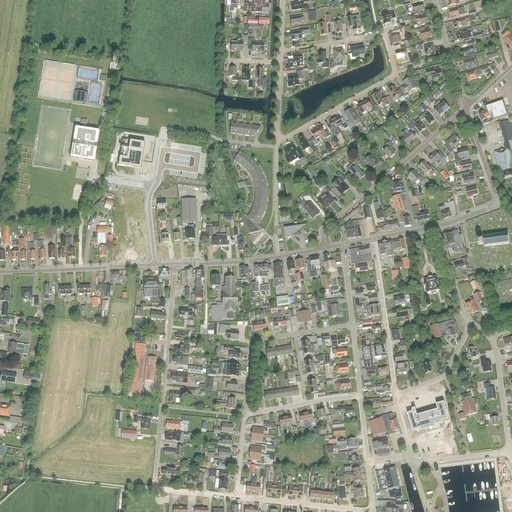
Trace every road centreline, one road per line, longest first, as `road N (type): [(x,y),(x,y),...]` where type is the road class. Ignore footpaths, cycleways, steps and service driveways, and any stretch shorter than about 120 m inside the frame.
road 1 (residential): [(235,497),(155,488),(175,263)]
road 2 (residential): [(277,141),(395,75),(382,35),(279,53)]
road 3 (residential): [(373,239),(395,395)]
road 4 (tertiary): [(0,272),(155,264)]
road 5 (residential): [(369,511),(235,497)]
